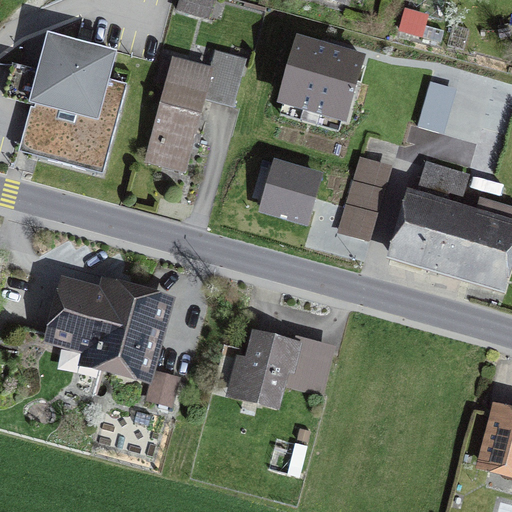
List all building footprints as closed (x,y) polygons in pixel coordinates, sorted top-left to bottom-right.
[(213,0),(180,0),(177,10),(208,19),(213,0)] [(428,17),(405,11),(399,33),(421,39),(428,17)] [(34,148),(31,156),(37,158),(102,176),(127,87),(108,82),(114,56),(49,39),(39,74),(12,67),(4,96),(33,103),(33,104),(44,108),(42,116),(35,114),(29,147),(34,148)] [(359,67),(302,52),(287,107),(344,122),(359,67)] [(147,162),(183,172),(203,99),(232,107),(245,61),(215,53),(210,73),(174,63),(167,88),(147,162)] [(456,92),(430,85),(418,130),(444,137),(456,92)] [(321,174),(275,161),(261,210),(307,223),(321,174)] [(362,162),(340,233),(364,240),(386,169),(362,162)] [(425,164),(415,197),(457,209),(467,177),(425,164)] [(511,225),(415,197),(396,261),(495,291),(511,234),(511,225)] [(478,215),(511,225),(511,211),(481,203),(478,215)] [(66,288),(52,338),(91,349),(87,361),(145,378),(165,305),(107,289),(105,299),(66,288)] [(294,345),(254,334),(239,393),(278,403),(287,371),(293,373),(296,359),(290,357),(294,345)] [(169,405),(176,380),(155,375),(149,399),(169,405)] [(511,416),(497,412),(483,465),(511,473),(511,416)]
